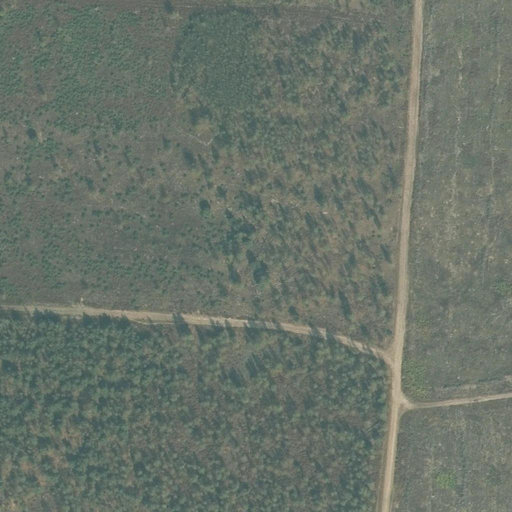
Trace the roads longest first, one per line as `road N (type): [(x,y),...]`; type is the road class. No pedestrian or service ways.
road 1 (track): [(0,306),(308,330),(396,357)]
road 2 (track): [(417,0),(396,357)]
road 3 (track): [(511,395),(391,408)]
